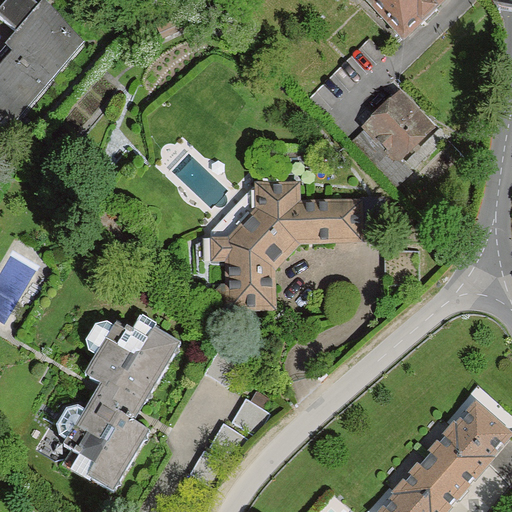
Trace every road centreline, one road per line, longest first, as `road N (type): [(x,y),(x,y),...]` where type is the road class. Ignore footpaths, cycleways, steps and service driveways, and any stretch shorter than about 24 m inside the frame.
road 1 (residential): [(488,274),(312,419),(231,511)]
road 2 (residential): [(511,113),(488,274)]
